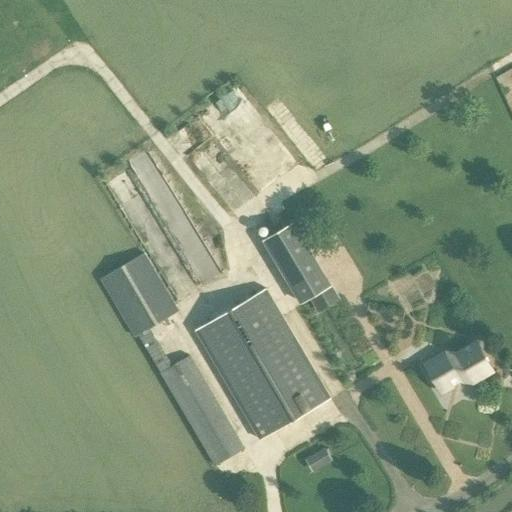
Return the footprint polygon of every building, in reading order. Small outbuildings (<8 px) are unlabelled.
[(180,128),(188,145),(205,137),(197,120),(180,128)] [(312,297),(320,310),(337,300),(292,223),(265,240),(302,303),(312,297)] [(215,466),(244,449),(189,356),(171,366),(148,329),(177,312),(143,253),(101,278),(135,337),(138,335),(215,466)] [(330,398),(265,289),(195,330),(260,440),(330,398)] [(455,354),(444,352),(424,365),(441,394),(462,382),(473,384),(494,371),(476,342),(455,354)] [(305,460),(312,472),(332,460),(325,448),(305,460)]
